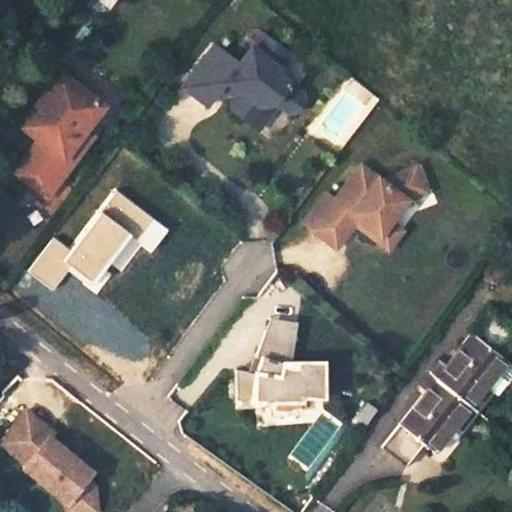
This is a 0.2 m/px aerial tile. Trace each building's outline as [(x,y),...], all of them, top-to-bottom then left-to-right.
[(225,78),(236,86),(229,95),(230,107),(242,116),(252,101),(273,101),(285,109),(292,108),(299,98),(299,91),(287,81),(288,79),(275,69),(287,53),(258,32),(236,62),(210,44),(181,84),(206,103),(225,78)] [(58,75),(19,127),(43,145),(55,154),(67,139),(70,135),(68,133),(92,100),(58,75)] [(252,101),(242,116),(255,125),(273,101),(252,101)] [(55,154),(43,145),(28,165),(23,161),(4,185),(38,211),(84,151),(67,139),(55,154)] [(414,165),(378,178),(358,163),(331,198),(322,192),(300,222),(333,246),(355,216),(365,223),(361,229),(374,239),(388,220),(405,198),(424,191),(414,165)] [(388,220),(374,239),(386,247),(399,229),(388,220)] [(458,430),(487,393),(482,389),(501,363),(492,355),(508,332),(483,314),(437,373),(422,393),(380,446),(405,466),(421,446),(431,452),(452,426),(458,430)] [(250,373),(233,368),(233,409),(269,406),(271,416),(300,412),(297,397),(323,398),(323,363),(297,364),(297,370),(283,370),(294,325),(267,319),(251,356),(255,357),(250,373)] [(422,393),(437,373),(430,367),(414,386),(422,393)] [(53,434),(26,412),(0,444),(0,445),(27,467),(25,470),(66,503),(67,511),(95,511),(94,487),(85,480),(92,472),(50,439),(53,434)]
